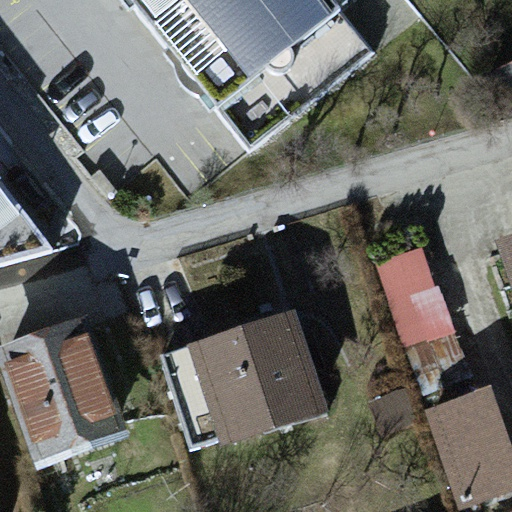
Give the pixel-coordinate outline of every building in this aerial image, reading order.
[(338,15),(325,0),(108,0),(208,121),(338,15)] [(511,242),(490,250),(511,314),(511,242)] [(427,251),(376,270),(427,403),(477,384),(427,251)] [(291,323),(160,364),(192,465),(323,424),(291,323)] [(95,325),(0,359),(0,379),(38,485),(139,448),(95,325)] [(511,460),(489,397),(426,420),(460,511),(472,511),(511,497),(511,460)]
